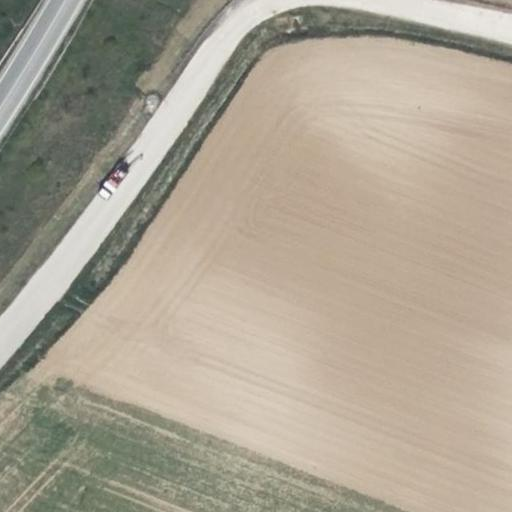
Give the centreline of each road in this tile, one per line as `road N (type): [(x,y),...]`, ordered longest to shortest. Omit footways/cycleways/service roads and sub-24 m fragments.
road 1 (unclassified): [(262,5),(238,21),(108,211),(0,347)]
road 2 (tertiary): [(0,108),(65,0)]
